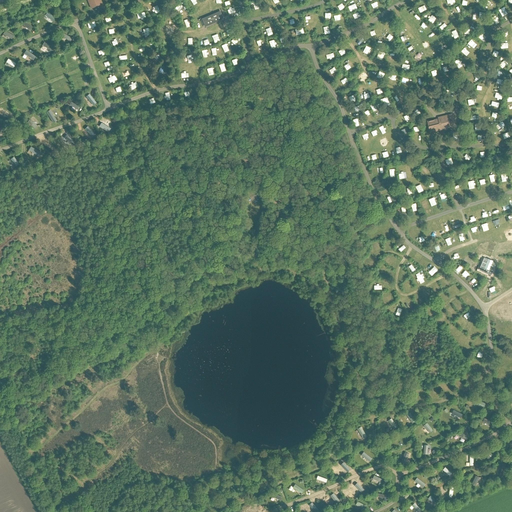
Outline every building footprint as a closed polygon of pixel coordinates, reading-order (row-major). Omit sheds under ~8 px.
[(202,19),(206,27),(224,19),(221,11),(202,19)] [(435,23),(438,17),(433,14),(429,20),(435,23)] [(23,24),(30,29),(32,26),(25,21),(23,24)] [(11,40),(14,34),(5,29),(2,35),(11,40)] [(64,32),(62,35),(70,40),(72,37),(64,32)] [(468,42),(474,48),(478,44),(472,38),(468,42)] [(44,41),(42,44),(51,49),(53,46),(44,41)] [(368,44),(362,49),(365,53),(371,48),(368,44)] [(27,55),(33,59),(36,55),(26,49),(22,55),(25,57),(27,55)] [(6,61),(14,66),(16,62),(8,57),(6,61)] [(71,100),(69,104),(78,109),(80,105),(71,100)] [(50,108),(46,111),(53,122),(57,120),(50,108)] [(438,117),(438,118),(428,121),(430,133),(443,130),(442,128),(455,125),(453,113),(438,117)] [(35,127),(37,125),(30,118),(27,121),(35,127)] [(248,193),(252,201),(261,196),(258,189),(248,193)] [(484,258),(481,266),(484,268),(482,271),(491,275),(496,263),(493,261),(488,259),(484,258)] [(491,307),(497,319),(511,311),(511,298),(491,307)] [(355,440),(357,439),(351,429),(349,430),(355,440)] [(421,449),(422,447),(418,445),(415,454),(420,456),(423,449),(421,449)] [(437,468),(434,471),(440,477),(443,475),(437,468)] [(284,489),(293,496),(297,492),(288,485),(284,489)] [(321,496),(318,500),(325,506),(328,502),(321,496)] [(422,497),(418,501),(426,509),(430,505),(422,497)]
